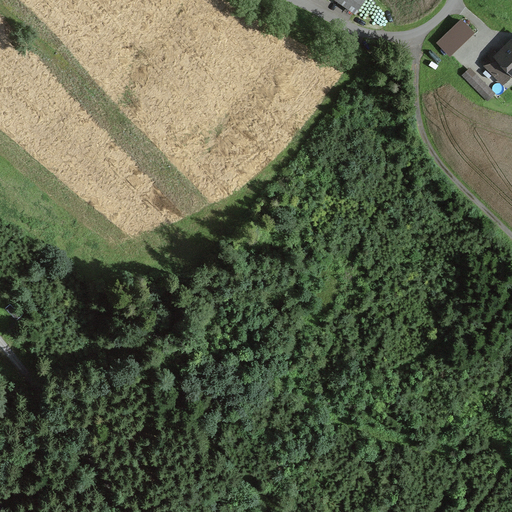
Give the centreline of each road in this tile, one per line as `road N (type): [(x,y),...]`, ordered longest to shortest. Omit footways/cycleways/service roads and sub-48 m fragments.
road 1 (track): [(129,511),(0,348)]
road 2 (residential): [(453,0),(417,33),(399,35),(351,27),(292,0)]
road 3 (track): [(511,239),(420,134)]
